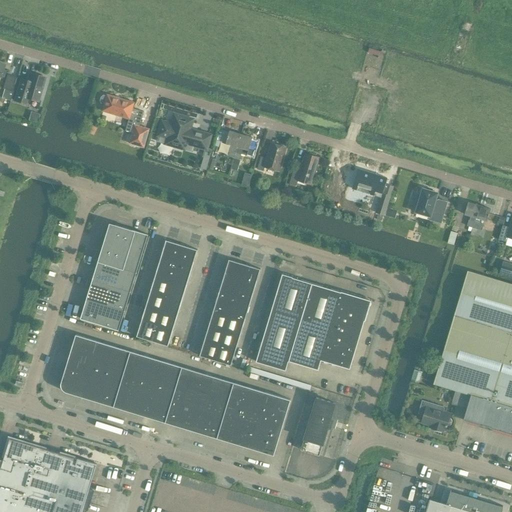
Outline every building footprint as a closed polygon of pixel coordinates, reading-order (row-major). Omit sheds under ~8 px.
[(44,77),(28,73),(26,81),(24,82),(24,83),(19,82),(20,79),(19,79),(13,100),(25,104),(27,98),(37,101),(44,77)] [(8,99),(10,94),(11,91),(10,91),(14,77),(7,75),(3,88),(4,88),(1,97),(8,99)] [(132,108),(134,102),(106,94),(106,96),(103,95),(101,97),(100,99),(100,102),(103,103),(101,110),(128,118),(125,130),(132,132),(129,143),(143,147),(148,129),(139,126),(143,111),(132,108)] [(30,111),(27,119),(36,122),(38,114),(30,111)] [(193,152),(195,145),(206,148),(209,135),(192,130),(190,126),(191,119),(174,114),(171,124),(162,121),(158,134),(159,135),(158,140),(164,142),(164,145),(185,151),(185,150),(193,152)] [(215,142),(215,144),(215,145),(215,146),(216,146),(218,146),(219,146),(219,145),(219,144),(220,144),(220,143),(220,142),(221,141),(222,141),(223,141),(225,142),(226,140),(226,139),(226,138),(227,138),(227,137),(227,136),(227,135),(228,135),(228,134),(229,131),(228,131),(227,131),(226,130),(225,130),(224,130),(222,129),(222,130),(221,129),(220,129),(219,130),(219,132),(218,133),(218,134),(218,135),(218,136),(217,136),(217,137),(217,138),(216,139),(216,140),(216,141),(215,142)] [(233,158),(240,134),(229,130),(225,142),(231,144),(228,156),(233,158)] [(240,134),(233,158),(239,160),(243,148),(248,149),(252,137),(240,134)] [(257,168),(263,170),(264,166),(278,171),(285,147),(271,143),(267,158),(261,156),(257,168)] [(200,167),(206,169),(211,154),(205,152),(200,167)] [(296,186),(297,180),(310,183),(318,156),(304,152),(298,172),(293,170),(289,184),(296,186)] [(234,158),(231,168),(237,170),(240,160),(234,158)] [(352,175),(350,181),(352,183),(354,184),(352,189),(374,195),(375,191),(381,192),(386,177),(358,169),(356,175),(355,174),(352,175)] [(386,184),(380,202),(377,213),(384,215),(393,186),(386,184)] [(432,189),(424,187),(424,189),(422,188),(415,211),(429,216),(428,219),(440,222),(446,202),(438,199),(437,200),(435,199),(437,192),(431,191),(432,189)] [(472,228),(479,205),(467,201),(464,214),(471,216),(469,220),(467,226),(472,228)] [(479,205),(472,228),(482,231),(484,224),(479,223),(481,219),(487,220),(490,208),(479,205)] [(386,207),(384,215),(395,218),(397,210),(386,207)] [(497,216),(494,225),(502,227),(504,218),(497,216)] [(511,216),(509,227),(502,225),(498,239),(506,241),(507,236),(511,237),(511,216)] [(92,280),(130,292),(148,234),(115,224),(114,226),(110,229),(108,228),(107,231),(106,234),(105,241),(104,244),(102,254),(101,257),(102,257),(101,260),(98,259),(92,280)] [(451,231),(447,243),(454,245),(457,233),(451,231)] [(168,345),(197,249),(165,239),(136,336),(168,345)] [(199,355),(230,365),(260,268),(228,259),(199,355)] [(511,264),(502,261),(499,273),(511,276),(511,264)] [(511,284),(467,271),(433,384),(455,390),(451,404),(466,408),(463,420),(511,434),(511,284)] [(255,361),(265,364),(286,370),(288,361),(318,370),(321,360),(350,369),(364,321),(365,321),(371,300),(341,291),(292,277),(292,276),(282,273),(255,361)] [(86,299),(125,311),(130,292),(92,280),(86,299)] [(125,311),(86,299),(80,318),(119,330),(125,311)] [(76,334),(61,383),(61,384),(61,385),(61,387),(62,388),(62,389),(63,390),(64,391),(65,392),(274,455),(290,400),(76,334)] [(411,381),(419,384),(422,372),(414,370),(411,381)] [(300,450),(319,456),(328,426),(330,427),(332,420),(330,419),(335,403),(316,397),(300,450)] [(426,407),(421,422),(431,425),(430,428),(443,431),(444,429),(445,430),(447,425),(449,426),(451,425),(452,421),(451,419),(449,418),(450,414),(426,407)] [(81,511),(96,462),(21,440),(8,436),(2,458),(0,457),(0,511),(81,511)] [(429,499),(425,511),(501,511),(503,506),(450,490),(446,504),(429,499)]
